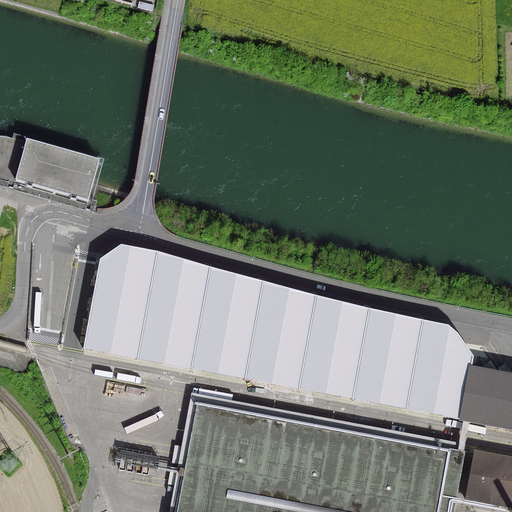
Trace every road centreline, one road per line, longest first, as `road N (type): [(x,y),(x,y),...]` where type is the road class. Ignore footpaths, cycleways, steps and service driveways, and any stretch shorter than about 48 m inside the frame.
road 1 (residential): [(511,326),(304,281),(136,232)]
road 2 (residential): [(173,0),(136,232)]
road 3 (unknown): [(16,320),(38,349),(59,357),(73,421),(110,511)]
road 4 (residential): [(37,217),(27,224),(20,309),(0,327)]
